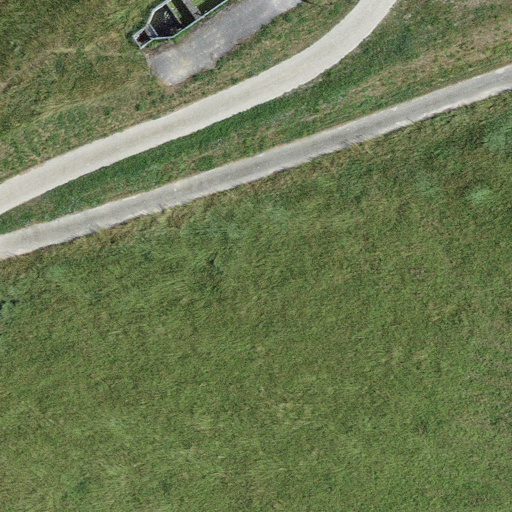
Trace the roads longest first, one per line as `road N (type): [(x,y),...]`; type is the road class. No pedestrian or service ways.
road 1 (track): [(0,248),(511,78)]
road 2 (track): [(160,72),(269,0)]
